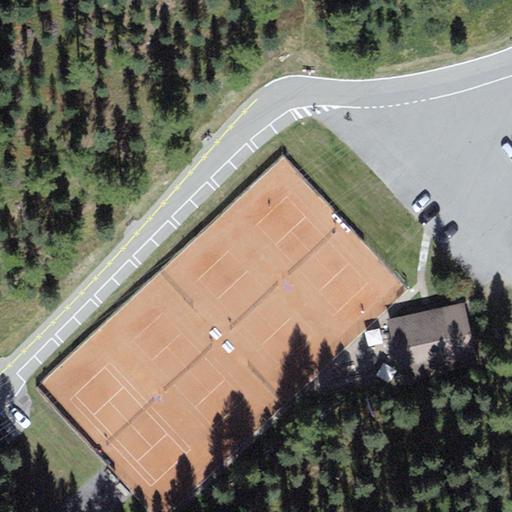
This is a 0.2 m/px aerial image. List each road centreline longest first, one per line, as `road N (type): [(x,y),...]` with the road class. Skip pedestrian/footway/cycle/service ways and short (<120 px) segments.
road 1 (unclassified): [(511,64),(385,94),(301,96),(268,109),(0,388)]
road 2 (track): [(346,97),(511,264)]
